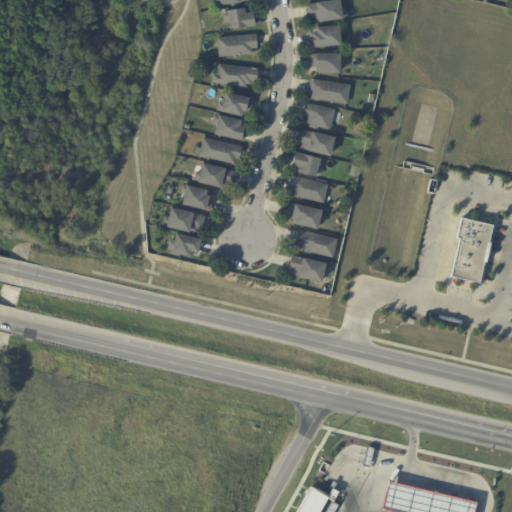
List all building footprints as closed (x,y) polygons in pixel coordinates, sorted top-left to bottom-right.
[(342,19),(313,24),(312,18),(307,19),(305,6),(317,4),(317,3),(340,0),(341,9),(345,9),(347,17),(342,18),(342,19)] [(244,11),(245,14),(252,13),(254,26),(230,29),(229,23),(224,23),(223,15),(227,14),(227,11),(244,9),(244,11)] [(311,47),(310,35),(313,35),(313,29),(339,26),(341,45),(312,48),(311,47)] [(256,37),(257,48),(251,49),(252,54),(219,57),(217,39),(256,35),(256,37)] [(340,64),(340,74),(316,74),(316,68),(311,68),(311,55),(340,54),(340,64)] [(258,70),(257,82),(251,82),(251,85),(246,85),(246,87),(212,84),(213,75),(217,76),(219,66),(258,70)] [(350,86),(347,104),(311,99),(312,93),(309,93),(311,80),(350,86)] [(253,101),(250,114),(245,113),(244,118),(217,111),(219,103),(223,104),(225,94),(253,101)] [(335,111),(329,132),(309,128),(310,125),(308,124),(309,118),(304,117),(307,104),(335,111)] [(241,122),(239,127),(247,129),(244,142),(214,135),(217,125),(213,124),(214,116),(241,122)] [(334,139),(330,157),(299,150),(301,145),(298,144),(301,131),(334,139)] [(242,148),(239,160),(236,160),(235,166),(199,158),(199,156),(194,155),(196,148),(201,150),(203,139),(242,148)] [(320,160),(318,167),(322,168),(320,176),(316,175),(315,178),(296,173),(297,168),(292,167),(295,154),(320,160)] [(236,173),(233,186),(230,185),(228,191),(198,183),(198,182),(194,180),(196,173),(200,174),(202,165),(236,173)] [(316,183),(328,186),(323,204),(292,196),(293,192),(287,190),(290,177),(316,183)] [(206,192),(205,197),(213,199),(210,212),(205,211),(182,206),(184,196),(180,195),(182,186),(206,192)] [(321,212),(317,230),(292,224),(294,219),(289,218),(293,205),(321,212)] [(204,219),(201,231),(197,230),(196,235),(166,229),(166,227),(162,226),(164,217),(168,218),(170,210),(204,218),(204,219)] [(482,283),(454,277),(467,219),(495,226),(482,283)] [(337,240),(332,259),(304,253),(305,249),(301,248),(301,245),(296,244),(299,231),(337,240)] [(200,241),(197,255),(191,253),(190,259),(171,254),(172,251),(167,250),(169,241),(174,242),(176,236),(200,241)] [(325,265),(321,284),(291,277),(292,271),(289,270),(292,258),(325,265)] [(391,482),(480,502),(477,511),(398,511),(385,509),(391,482)] [(295,511),(321,511),(330,497),(310,486),(295,511)]
